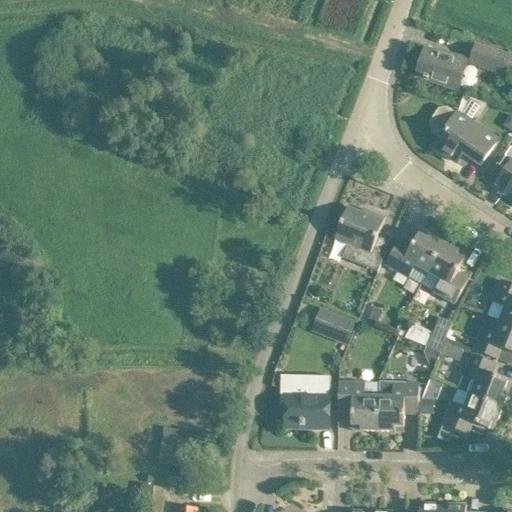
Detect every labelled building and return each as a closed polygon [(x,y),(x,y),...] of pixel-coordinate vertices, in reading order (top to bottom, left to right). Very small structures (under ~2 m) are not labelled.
[(470,64),(506,76),(507,72),(511,73),(511,56),(511,55),(476,44),(470,64)] [(417,77),(436,83),(458,90),(467,60),(455,57),(454,59),(426,50),(417,77)] [(498,141),(474,125),(458,114),(457,116),(447,110),(440,111),(432,123),(434,130),(443,137),(435,148),(457,163),(463,154),(481,166),(498,141)] [(503,156),(496,165),(502,168),(508,159),(503,156)] [(511,163),(509,168),(498,185),(508,191),(506,195),(511,198),(511,163)] [(348,208),(335,240),(348,245),(343,258),(378,273),(392,238),(379,233),(386,218),(373,213),(371,217),(348,208)] [(401,240),(391,257),(386,266),(409,279),(416,267),(428,274),(445,244),(430,235),(428,240),(420,235),(413,246),(401,240)] [(445,244),(428,274),(440,281),(433,293),(455,305),(460,296),(470,279),(459,272),(465,261),(457,256),(460,252),(445,244)] [(494,299),(493,303),(506,308),(501,321),(511,325),(511,284),(502,281),(494,299)] [(229,282),(212,282),(213,295),(229,295),(229,282)] [(465,304),(476,308),(478,303),(475,295),(470,293),(465,304)] [(208,301),(207,316),(220,317),(221,301),(208,301)] [(361,318),(376,324),(380,313),(366,307),(361,318)] [(321,309),(314,327),(348,340),(354,323),(321,309)] [(440,318),(428,347),(441,352),(453,323),(440,318)] [(474,351),(480,353),(498,360),(503,350),(511,353),(511,325),(501,321),(495,334),(482,329),(474,351)] [(472,355),(458,391),(503,408),(509,392),(505,390),(508,382),(492,375),(496,365),(478,357),(472,355)] [(281,385),(281,406),(286,406),(286,426),(316,426),(316,430),(330,431),(330,411),(330,395),(331,377),(282,376),(281,385)] [(340,383),(340,393),(339,413),(353,413),(352,426),(361,427),(361,431),(378,432),(379,384),(340,383)] [(379,384),(378,432),(395,432),(396,427),(405,428),(405,415),(419,415),(420,385),(379,384)] [(458,391),(445,425),(443,425),(438,440),(449,444),(452,436),(466,441),(473,424),(489,430),(492,422),(497,424),(503,408),(458,391)] [(419,399),(420,416),(433,416),(433,399),(419,399)] [(199,451),(183,448),(181,467),(195,470),(199,451)] [(140,483),(135,511),(161,511),(165,487),(140,483)]
